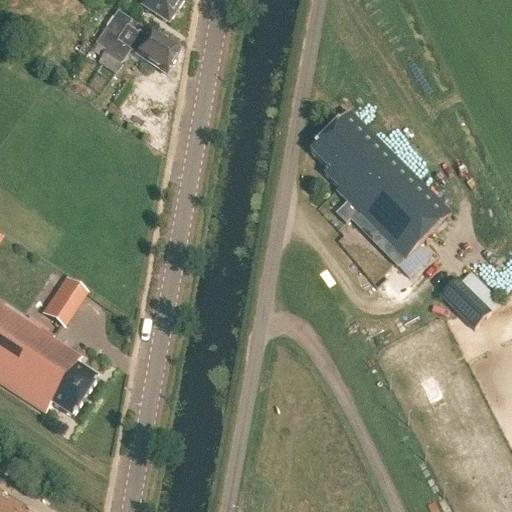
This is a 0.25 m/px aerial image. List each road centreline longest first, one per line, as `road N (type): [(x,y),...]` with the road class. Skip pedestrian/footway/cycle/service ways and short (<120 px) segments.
road 1 (tertiary): [(120,511),(215,0)]
road 2 (unclassified): [(226,511),(320,0)]
